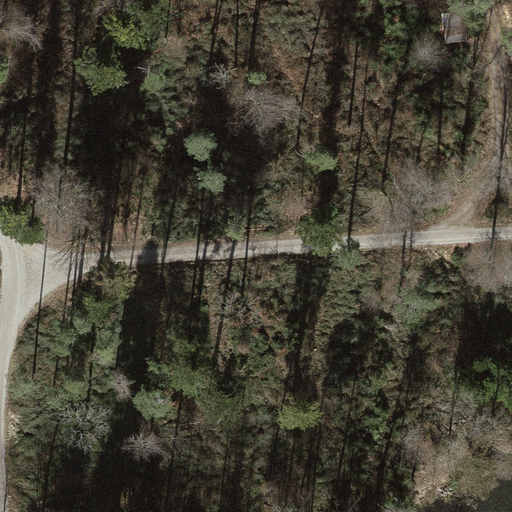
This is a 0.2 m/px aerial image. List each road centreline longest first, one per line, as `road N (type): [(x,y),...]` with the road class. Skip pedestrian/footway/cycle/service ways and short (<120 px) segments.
road 1 (track): [(2,269),(511,229)]
road 2 (track): [(511,175),(491,0)]
